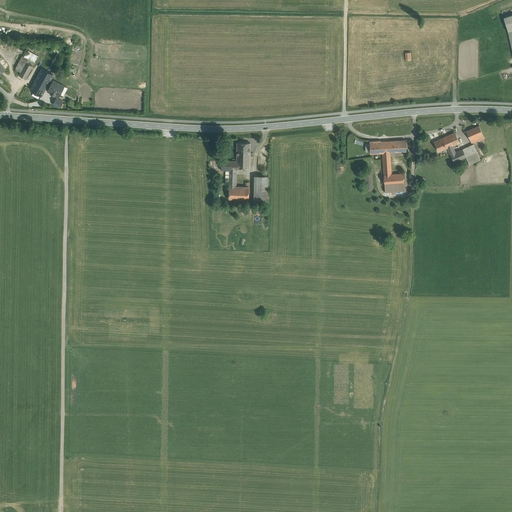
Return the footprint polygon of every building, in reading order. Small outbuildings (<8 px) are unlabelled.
[(14,69),(17,70),(24,57),(34,62),(37,55),(24,49),(14,69)] [(34,62),(24,57),(17,70),(20,72),(19,75),(25,79),(32,66),(34,62)] [(42,69),(31,90),(41,95),(53,75),(42,69)] [(53,80),(47,92),(58,98),(65,86),(53,80)] [(56,97),(52,105),(60,109),(64,101),(56,97)] [(479,125),(466,131),(471,143),(478,140),(478,141),(484,138),(479,125)] [(455,132),(443,137),(447,148),(454,162),(466,157),(462,149),(455,152),(452,146),(459,143),(455,132)] [(443,137),(434,141),(438,152),(447,148),(443,137)] [(394,140),(382,141),(383,152),(390,152),(395,152),(394,140)] [(405,140),(394,140),(395,152),(406,151),(405,140)] [(382,141),(370,142),(371,153),(382,152),(383,152),(382,141)] [(250,142),(237,142),(237,152),(250,153),(250,142)] [(462,149),(466,157),(477,152),(473,144),(462,149)] [(237,160),(221,160),(221,170),(226,170),(229,170),(236,170),(237,170),(237,167),(249,167),(250,157),(250,156),(250,153),(237,152),(237,160)] [(383,152),(382,152),(384,174),(391,174),(390,152),(383,152)] [(477,152),(466,157),(469,164),(480,159),(477,152)] [(372,172),(364,172),(365,190),(372,190),(372,172)] [(404,173),(391,174),(384,174),(384,185),(404,183),(404,173)] [(268,176),(254,175),(254,200),(268,201),(268,176)] [(236,186),(229,186),(229,199),(248,200),(249,187),(245,186),(236,186)]
